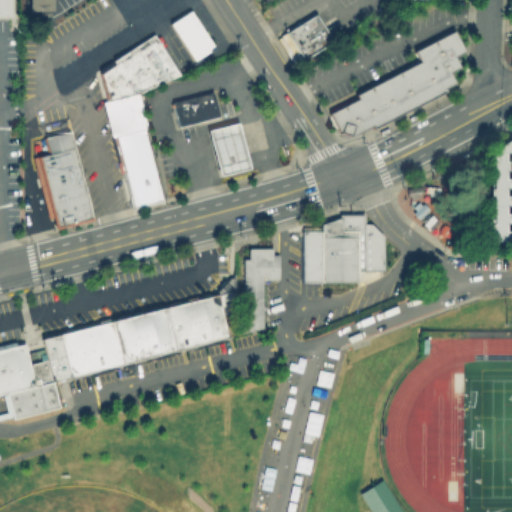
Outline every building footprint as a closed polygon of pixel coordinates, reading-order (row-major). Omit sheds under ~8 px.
[(11,0),(11,16),(0,16),(0,0),(11,0)] [(53,0),(53,13),(29,14),(29,0),(53,0)] [(191,59),(167,23),(188,9),(212,46),(191,59)] [(273,38),(313,13),(330,40),(290,65),(273,38)] [(334,131),(325,115),(354,100),(352,96),(415,62),(410,52),(449,32),(460,52),(450,58),(455,68),(445,73),(450,84),(441,89),(442,92),(370,129),(368,126),(349,136),(334,131)] [(167,78),(142,39),(151,33),(177,73),(167,78)] [(157,82),(132,46),(142,39),(167,78),(157,82)] [(121,52),(132,46),(157,82),(147,87),(121,52)] [(147,87),(136,92),(112,63),(110,60),(121,52),(147,87)] [(99,72),(112,63),(136,92),(106,99),(99,72)] [(176,126),(170,101),(210,90),(217,115),(176,126)] [(103,113),(100,101),(106,99),(136,92),(137,94),(141,93),(143,103),(139,104),(103,113)] [(106,126),(103,113),(139,104),(143,117),(106,126)] [(143,117),(145,126),(109,135),(106,126),(143,117)] [(217,174),(206,129),(234,122),(246,167),(217,174)] [(115,161),(109,135),(145,126),(151,152),(149,152),(115,161)] [(90,217),(52,227),(50,219),(47,220),(36,180),(30,156),(31,156),(46,152),(42,136),(67,129),(90,217)] [(507,135),(507,152),(511,152),(511,245),(482,245),(482,153),(486,153),(486,147),(507,135)] [(149,152),(151,163),(118,172),(115,161),(149,152)] [(127,207),(118,172),(151,163),(160,199),(127,207)] [(380,235),(367,222),(362,222),(362,213),(337,214),(337,229),(318,230),(319,281),(355,280),(355,270),(381,269),(380,235)] [(318,230),(298,230),(300,282),(319,281),(318,230)] [(241,262),(247,261),(247,250),(271,250),(271,257),(278,257),(278,283),(262,283),(262,330),(239,337),(241,262)] [(235,339),(227,341),(216,297),(233,274),(235,339)] [(212,345),(201,301),(216,297),(227,341),(212,345)] [(194,350),(183,305),(201,301),(212,345),(194,350)] [(175,354),(164,310),(183,305),(194,350),(175,354)] [(147,315),(164,310),(175,354),(158,359),(147,315)] [(158,359),(140,363),(129,319),(147,315),(158,359)] [(140,363),(122,368),(111,324),(129,319),(140,363)] [(122,368),(107,372),(96,327),(111,324),(122,368)] [(107,372),(88,377),(76,332),(96,327),(107,372)] [(88,377),(53,385),(47,361),(42,341),(76,332),(88,377)] [(0,397),(0,346),(14,343),(15,347),(23,345),(28,366),(47,361),(53,385),(59,410),(12,422),(11,419),(0,421),(0,416),(6,415),(2,397),(0,397)] [(371,511),(360,495),(382,481),(402,511),(371,511)]
